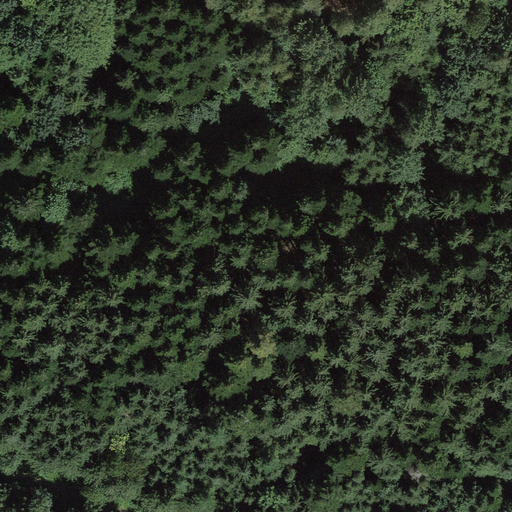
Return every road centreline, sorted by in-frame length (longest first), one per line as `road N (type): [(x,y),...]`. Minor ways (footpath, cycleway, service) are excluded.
road 1 (track): [(0,262),(151,229),(511,201)]
road 2 (track): [(113,511),(0,469)]
